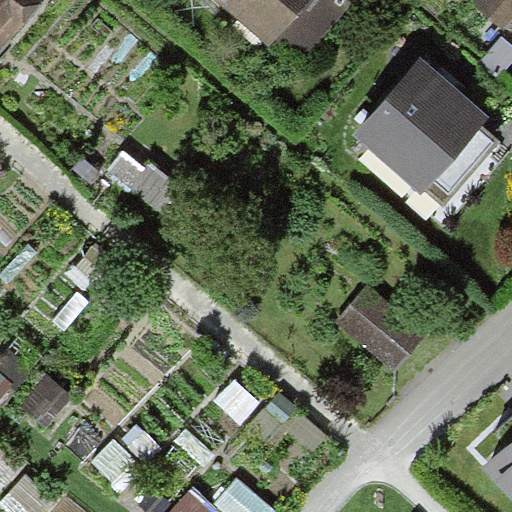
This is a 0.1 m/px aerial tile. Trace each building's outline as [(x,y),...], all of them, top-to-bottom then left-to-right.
[(0,0),(0,29),(24,0),(0,0)] [(221,0),(272,42),(280,32),(309,56),(351,5),(345,0),(221,0)] [(511,16),(511,0),(471,0),(469,3),(500,29),(511,16)] [(511,41),(501,33),(482,57),(499,71),(511,54),(511,41)] [(422,194),(427,188),(443,202),(498,141),(484,128),(493,118),(421,55),(352,134),(422,194)] [(161,210),(184,180),(152,156),(146,164),(124,148),(107,170),(161,210)] [(333,319),(390,366),(422,328),(365,280),(333,319)] [(511,427),(487,450),(511,477),(511,427)]
